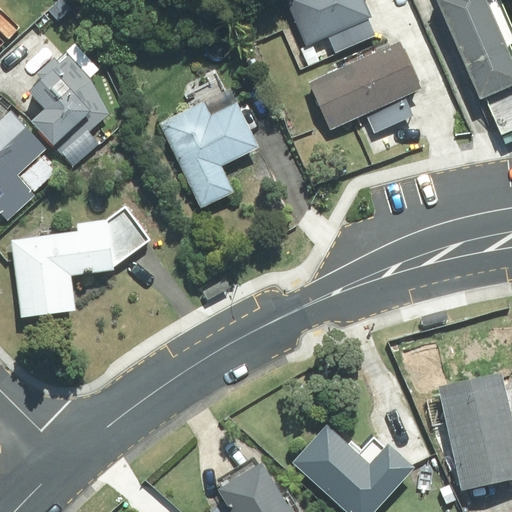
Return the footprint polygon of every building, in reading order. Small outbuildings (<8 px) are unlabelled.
[(297,0),(291,3),(312,49),(333,40),(338,51),(384,30),(370,0),(297,0)] [(511,127),(511,29),(499,0),(452,0),(509,129),(511,127)] [(407,37),(314,79),(336,128),(429,86),(407,37)] [(48,110),(40,117),(80,161),(104,140),(93,129),(110,114),(80,82),(92,70),(76,52),(32,92),(48,110)] [(267,146),(244,98),(218,111),(213,98),(164,121),(204,207),(243,189),(231,163),(267,146)] [(416,99),(370,121),(376,134),(422,113),(416,99)] [(48,153),(57,145),(19,103),(0,120),(0,225),(10,216),(13,219),(43,193),(40,190),(62,170),(48,153)] [(86,230),(19,239),(29,316),(85,309),(80,269),(121,264),(116,217),(85,220),(86,230)] [(511,477),(511,385),(507,367),(440,384),(467,489),(511,477)] [(358,511),(384,511),(425,461),(398,440),(383,459),(334,421),(299,465),(358,511)] [(307,511),(273,453),(225,481),(243,511),(307,511)]
